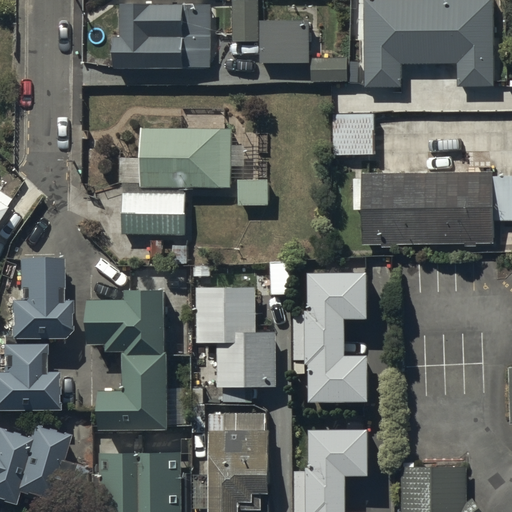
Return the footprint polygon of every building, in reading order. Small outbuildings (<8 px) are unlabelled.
[(212,0),(118,0),(119,28),(112,28),(112,60),(213,59),(212,0)] [(492,0),(362,0),(364,78),(401,78),(400,57),(457,56),(457,79),(494,79),(492,0)] [(259,4),(233,4),(233,48),(259,48),(259,4)] [(311,27),(260,27),(261,70),(311,70),(312,87),(348,87),(348,64),(312,64),(311,27)] [(375,118),(334,118),(334,162),(375,162),(375,118)] [(229,177),(231,121),(142,120),(141,177),(123,177),(122,227),(183,228),(184,176),(229,177)] [(492,164),(360,166),(361,237),(493,235),(492,164)] [(269,187),(238,187),(239,212),(270,212),(269,187)] [(0,215),(11,199),(0,192),(0,215)] [(56,249),(15,249),(16,289),(4,289),(5,328),(59,327),(66,318),(65,290),(57,290),(56,249)] [(366,258),(307,259),(308,296),(304,296),(304,307),(293,307),(293,353),(306,353),(307,388),(368,387),(367,340),(345,340),(344,304),(366,304),(366,258)] [(163,274),(122,274),(122,283),(86,283),(85,332),(104,332),(104,337),(126,338),(125,380),(101,380),(101,412),(166,412),(167,338),(162,338),(163,274)] [(255,276),(195,276),(195,335),(218,335),(218,378),(275,378),(275,322),(255,322),(255,276)] [(40,335),(0,335),(0,399),(54,398),(53,360),(41,360),(40,335)] [(65,424),(28,413),(24,425),(0,418),(0,490),(9,493),(13,478),(47,487),(65,424)] [(367,414),(308,415),(308,452),(305,452),(305,464),(293,464),(294,510),(307,509),(307,511),(367,511),(368,497),(345,497),(345,461),(367,461),(367,414)] [(269,422),(209,422),(208,508),(236,508),(236,500),(261,501),(261,485),(269,485),(269,422)] [(181,440),(95,439),(94,511),(168,511),(168,500),(181,504),(181,440)] [(468,470),(404,471),(404,511),(483,511),(474,499),(468,504),(468,470)]
